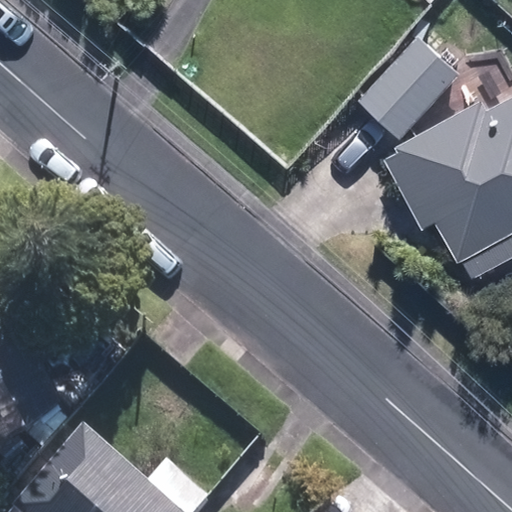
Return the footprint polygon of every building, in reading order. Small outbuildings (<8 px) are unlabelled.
[(467,63),(426,27),(368,94),(410,130),(467,63)] [(431,221),(448,212),(469,251),(511,228),(511,89),(394,153),(431,221)] [(0,456),(41,435),(0,359),(0,456)] [(200,511),(99,421),(26,501),(37,511),(200,511)] [(228,507),(234,511),(270,511),(310,467),(271,432),(223,486),(215,495),(228,507)]
